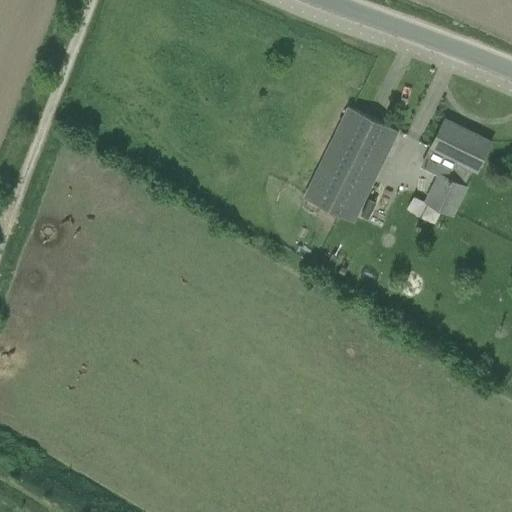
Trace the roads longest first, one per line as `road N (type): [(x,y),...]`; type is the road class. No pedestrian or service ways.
road 1 (unclassified): [(0,248),(94,0)]
road 2 (unclassified): [(511,71),(324,0)]
